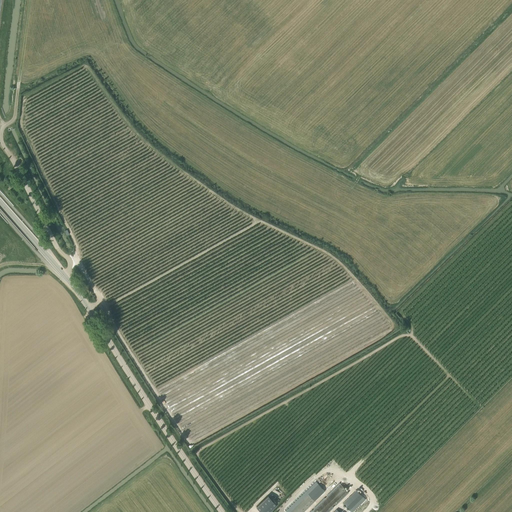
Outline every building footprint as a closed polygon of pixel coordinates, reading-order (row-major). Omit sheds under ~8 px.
[(325,511),(348,491),(341,484),(312,511),(325,511)] [(277,503),(285,495),(276,487),(269,495),(277,503)] [(363,497),(356,490),(343,503),(350,510),(363,497)] [(302,511),(315,500),(308,494),(289,511),(302,511)] [(261,511),(268,511),(276,504),(268,496),(256,507),(261,511)]
